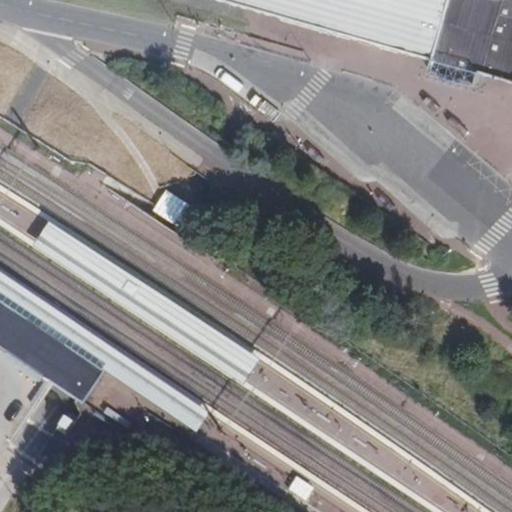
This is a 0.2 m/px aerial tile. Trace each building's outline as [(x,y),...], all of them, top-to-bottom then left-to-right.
[(511,0),(229,0),(387,45),(446,60),(461,65),(511,79),(511,0)] [(461,65),(446,60),(445,66),(459,70),(461,65)] [(437,79),(486,89),(489,77),(440,66),(437,79)] [(257,354),(53,220),(38,244),(240,378),(257,354)] [(26,316),(37,323),(44,313),(56,321),(69,330),(62,340),(70,345),(73,348),(104,368),(196,429),(210,408),(0,268),(0,298),(14,308),(26,316)] [(83,401),(104,368),(73,348),(70,345),(62,340),(69,330),(56,321),(44,313),(37,323),(26,316),(14,308),(0,298),(0,345),(4,348),(21,359),(39,371),(52,380),(60,385),(83,401)] [(35,376),(39,371),(21,359),(4,348),(1,353),(35,376)] [(70,419),(65,416),(59,426),(64,429),(69,433),(75,423),(70,419)]
